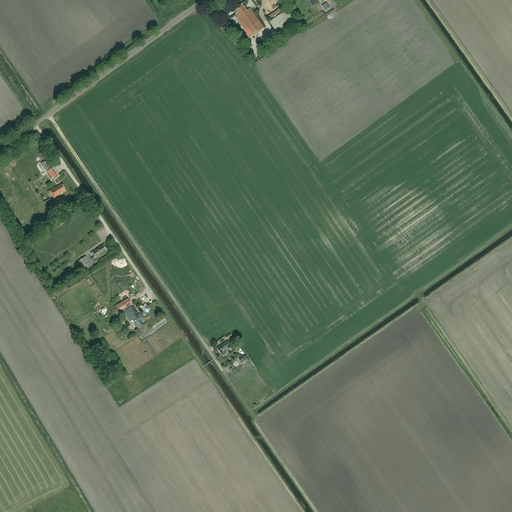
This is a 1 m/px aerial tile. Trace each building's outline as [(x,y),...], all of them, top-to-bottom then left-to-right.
[(236,18),(250,38),(264,28),(250,9),(247,11),(242,4),(235,9),(237,13),(236,14),(238,17),(236,18)] [(279,36),(297,24),(287,10),(270,22),(279,36)] [(51,179),(57,175),(54,171),(54,172),(52,169),(46,172),(51,179)] [(51,195),(52,195),(54,198),(65,190),(61,184),(56,188),(55,187),(48,192),(51,195)] [(53,220),(50,216),(45,220),(47,224),(53,220)] [(102,245),(92,252),(91,254),(94,258),(106,250),(102,245)] [(86,256),(79,261),(85,270),(92,266),(96,263),(93,258),(89,261),(86,256)] [(132,305),(128,299),(117,305),(121,312),(132,305)] [(132,319),(135,325),(143,320),(140,314),(132,319)] [(229,340),(217,348),(221,354),(222,353),(222,354),(223,355),(224,355),(226,354),(226,353),(226,352),(225,351),(233,345),(229,340)]
